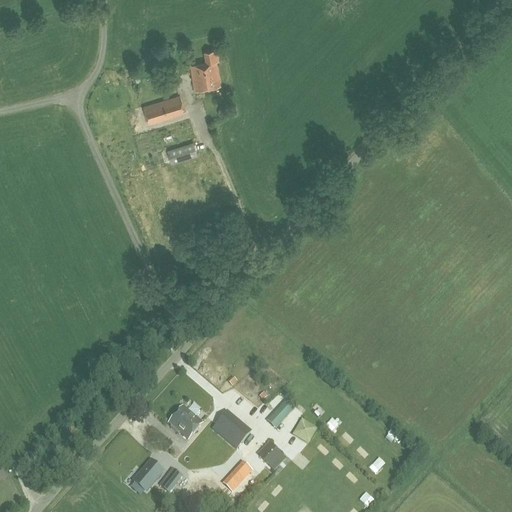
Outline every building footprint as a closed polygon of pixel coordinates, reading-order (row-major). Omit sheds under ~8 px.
[(216,61),(219,61),(217,50),(205,52),(207,62),(191,65),(195,90),(221,86),(216,61)] [(175,83),(173,76),(173,77),(166,78),(168,85),(175,83)] [(149,124),(185,113),(179,96),(144,107),(149,124)] [(121,109),(123,117),(138,112),(135,104),(121,109)] [(229,113),(229,111),(228,108),(225,107),(223,107),(221,107),(220,108),(219,109),(219,111),(219,112),(219,113),(219,114),(220,115),(221,116),(222,117),(224,117),(225,117),(226,117),(227,116),(228,115),(229,113)] [(142,137),(144,144),(158,140),(156,134),(142,137)] [(193,142),(167,150),(171,164),(197,156),(193,142)] [(183,421),(196,432),(203,424),(183,407),(173,418),(180,424),(183,421)] [(237,450),(251,433),(227,413),(213,429),(237,450)] [(180,424),(173,418),(169,423),(172,426),(171,427),(178,434),(180,433),(189,440),(196,432),(183,421),(180,424)] [(350,433),(347,436),(353,442),(357,439),(350,433)] [(271,467),(283,455),(270,443),(258,454),(271,467)] [(148,492),(163,472),(151,462),(135,482),(148,492)] [(170,493),(182,477),(173,469),(170,472),(160,486),(170,493)] [(203,504),(206,501),(222,484),(215,478),(197,498),(203,504)]
